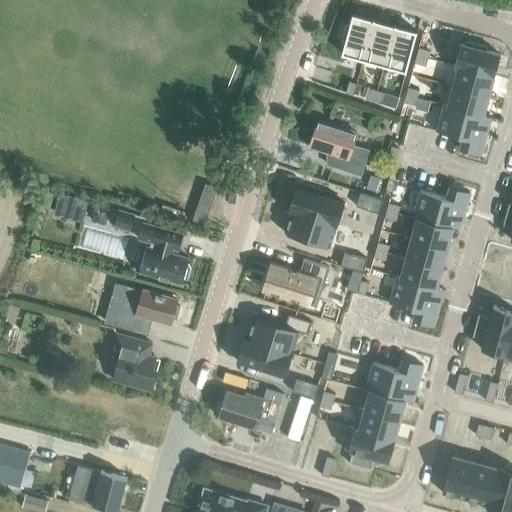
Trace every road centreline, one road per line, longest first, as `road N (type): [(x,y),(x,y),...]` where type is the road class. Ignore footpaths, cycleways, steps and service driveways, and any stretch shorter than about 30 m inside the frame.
road 1 (unclassified): [(173,443),(268,128),(317,0)]
road 2 (residential): [(511,112),(402,505)]
road 3 (residential): [(173,443),(402,505)]
